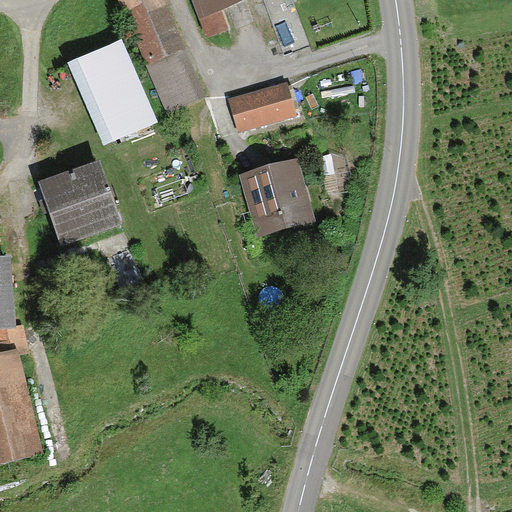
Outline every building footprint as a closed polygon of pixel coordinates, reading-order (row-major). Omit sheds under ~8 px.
[(160,0),(120,0),(168,121),(204,107),(160,0)] [(201,0),(207,14),(240,0),(201,0)] [(211,39),(233,31),(227,14),(205,22),(211,39)] [(116,47),(67,70),(108,154),(157,131),(116,47)] [(282,87),(229,104),(239,135),(292,118),(282,87)] [(295,165),(248,178),(264,234),(311,222),(295,165)] [(95,166),(43,184),(65,250),(118,232),(95,166)] [(0,241),(0,329),(19,328),(13,256),(1,256),(0,241)] [(16,350),(0,354),(0,465),(42,455),(16,350)]
